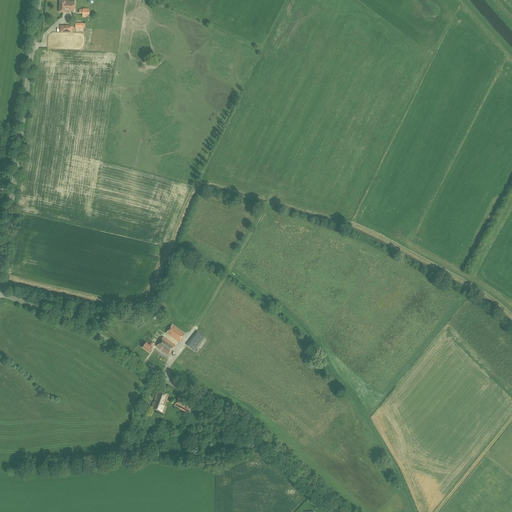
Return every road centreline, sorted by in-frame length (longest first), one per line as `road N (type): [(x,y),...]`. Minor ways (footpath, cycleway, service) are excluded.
road 1 (unclassified): [(341,511),(234,417),(93,331),(0,293)]
road 2 (secondary): [(0,265),(38,0)]
road 3 (track): [(436,511),(511,418)]
